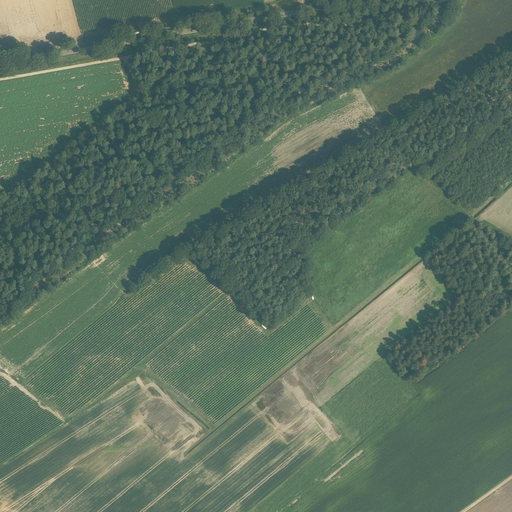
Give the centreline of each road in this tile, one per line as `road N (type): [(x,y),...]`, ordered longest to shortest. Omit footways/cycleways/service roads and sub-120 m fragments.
road 1 (tertiary): [(0,64),(367,0)]
road 2 (track): [(224,294),(68,418),(0,371)]
road 3 (track): [(0,197),(210,42)]
